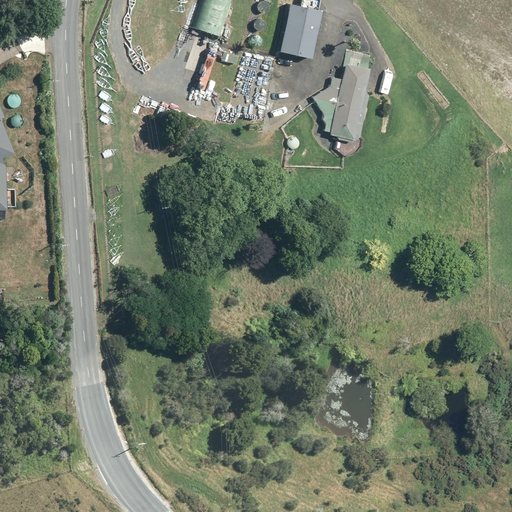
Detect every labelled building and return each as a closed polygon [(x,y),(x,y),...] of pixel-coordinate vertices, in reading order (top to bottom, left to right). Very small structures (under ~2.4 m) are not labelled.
[(229,0),(203,0),(193,28),(217,36),(229,0)] [(310,0),(294,0),(293,7),(286,5),(276,52),(307,58),(317,12),(312,11),(314,1),(310,0)] [(195,39),(157,27),(154,35),(193,48),(195,39)] [(216,73),(220,61),(230,65),(234,57),(220,52),(212,49),(200,82),(208,85),(214,72),(216,73)] [(361,139),(361,138),(355,137),(365,93),(361,92),(369,56),(346,50),(339,80),(330,78),(328,87),(311,97),(323,116),(319,132),(336,136),(333,148),(334,150),(336,152),(338,154),(341,155),(343,156),(346,156),(348,156),(351,155),(353,154),(355,153),(357,151),(359,149),(360,146),(361,144),(361,141),(361,139)] [(21,105),(19,94),(6,96),(8,107),(21,105)] [(5,185),(1,157),(11,153),(0,124),(0,119),(2,119),(0,112),(0,221),(6,221),(5,210),(5,185)]
